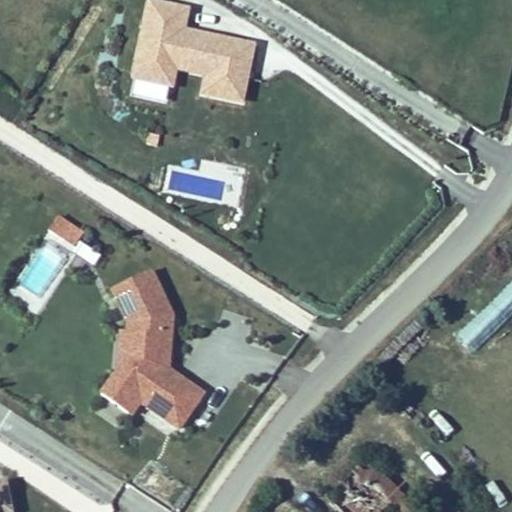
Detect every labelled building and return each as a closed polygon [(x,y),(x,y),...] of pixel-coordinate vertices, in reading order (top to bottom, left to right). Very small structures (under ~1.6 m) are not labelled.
[(146,0),(143,21),(135,64),(132,77),(174,85),(176,72),(207,78),(204,89),(247,97),(249,86),(257,43),(181,28),(185,7),(146,0)] [(132,79),(129,96),(165,102),(168,85),(132,79)] [(82,232),(57,216),(48,230),(73,245),(82,232)] [(74,251),(93,264),(100,253),(81,241),(74,251)] [(117,367),(106,386),(101,394),(134,413),(139,405),(181,430),(204,392),(169,372),(174,313),(155,268),(110,286),(120,313),(116,367),(117,367)] [(382,511),(343,465),(326,480),(305,498),(317,511),(382,511)] [(0,511),(10,511),(6,490),(0,491),(0,511)]
